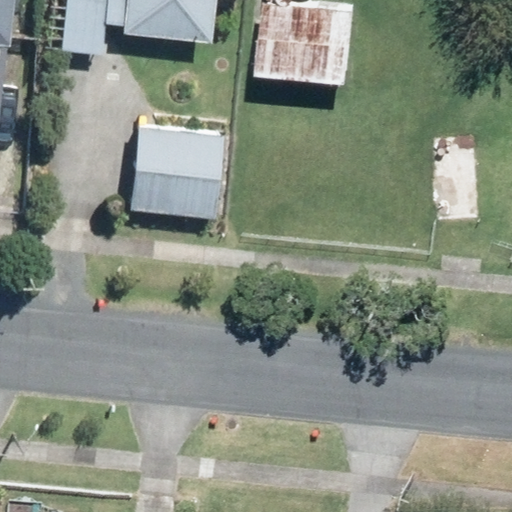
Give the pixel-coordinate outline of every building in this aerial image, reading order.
[(0,0),(0,82),(4,45),(12,46),(17,0),(0,0)] [(67,0),(64,50),(102,52),(104,23),(128,25),(128,36),(213,41),(215,0),(67,0)] [(274,0),(267,74),(359,83),(367,6),(305,0),(274,0)] [(135,210),(217,218),(225,135),(143,127),(135,210)] [(483,219),(482,138),(436,138),(439,221),(483,219)]
